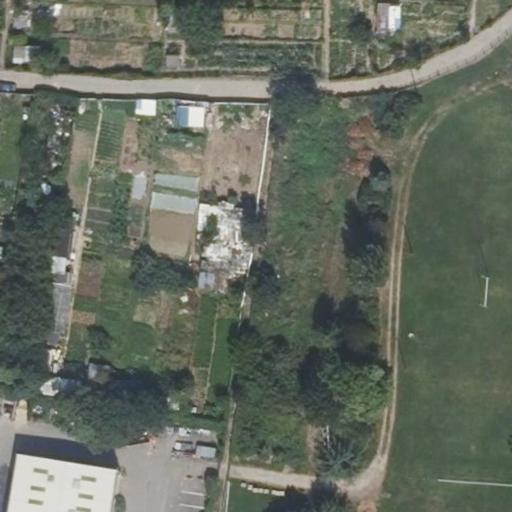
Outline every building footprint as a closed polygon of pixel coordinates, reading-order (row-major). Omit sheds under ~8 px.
[(378,2),(377,33),(392,33),(393,2),(378,2)] [(168,30),(182,31),(183,8),(170,7),(168,30)] [(39,61),(40,45),(14,44),(13,59),(39,61)] [(137,115),(155,116),(156,100),(138,99),(137,115)] [(176,128),(204,129),(205,106),(177,105),(176,128)] [(198,230),(245,233),(247,208),(200,206),(198,230)] [(40,379),(39,394),(73,397),(74,381),(40,379)] [(7,511),(108,511),(115,466),(18,452),(7,511)]
